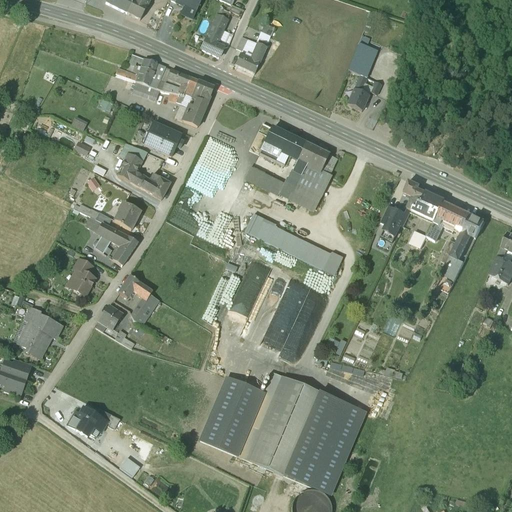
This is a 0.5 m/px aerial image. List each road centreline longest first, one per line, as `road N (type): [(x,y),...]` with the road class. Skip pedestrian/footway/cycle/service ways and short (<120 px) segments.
road 1 (residential): [(226,81),(146,241),(28,414),(97,463)]
road 2 (secondary): [(511,211),(226,81)]
road 3 (secondary): [(217,77),(104,28),(7,0)]
